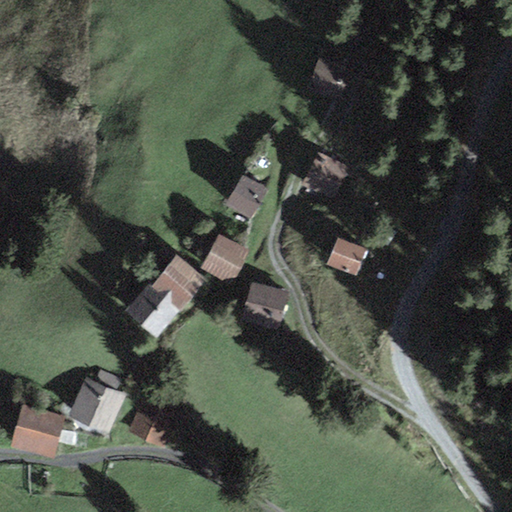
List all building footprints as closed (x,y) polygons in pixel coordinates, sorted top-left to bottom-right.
[(346,64),(322,56),(313,81),(337,89),(346,64)] [(347,165),(319,152),(304,185),(332,197),(347,165)] [(266,187),(241,171),(224,200),(249,215),(266,187)] [(247,248),(221,232),(201,264),(227,281),(247,248)] [(361,247),(338,236),(326,260),(349,271),(361,247)] [(175,254),(157,276),(186,299),(203,277),(175,254)] [(179,308),(150,281),(128,305),(157,332),(179,308)] [(280,291),(250,284),(244,311),(273,318),(280,291)] [(123,393),(86,377),(70,413),(107,429),(123,393)] [(177,412),(142,399),(130,430),(164,444),(177,412)] [(60,413),(20,404),(13,438),(53,447),(60,413)]
